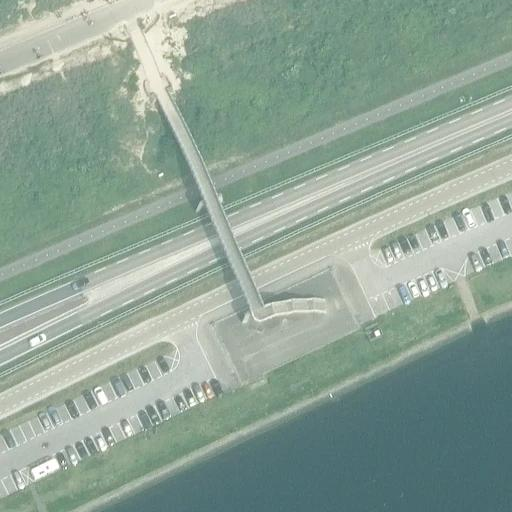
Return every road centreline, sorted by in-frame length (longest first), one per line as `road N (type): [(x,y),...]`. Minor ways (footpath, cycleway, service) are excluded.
road 1 (primary): [(0,359),(511,111)]
road 2 (tertiary): [(0,409),(174,318),(511,167)]
road 3 (primary): [(511,109),(0,323)]
road 4 (unclassified): [(0,63),(152,0)]
